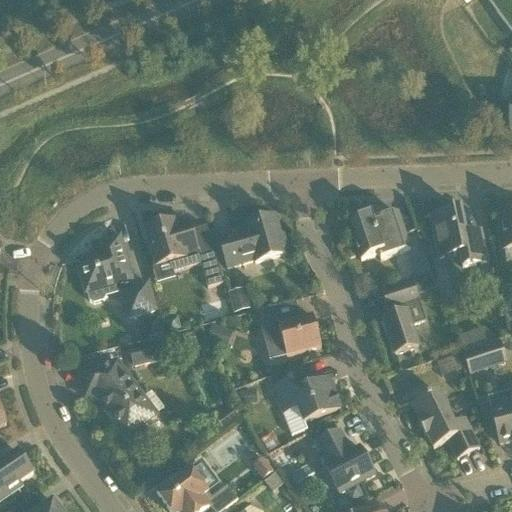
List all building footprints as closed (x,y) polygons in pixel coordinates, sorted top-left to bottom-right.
[(511,210),(498,212),(502,252),(505,251),(505,255),(511,254),(511,210)] [(465,235),(460,211),(430,217),(434,233),(436,246),(439,260),(460,256),(463,269),(487,264),(480,232),(465,235)] [(411,252),(398,214),(380,220),(381,223),(375,225),(372,217),(348,225),(361,262),(379,257),(381,262),(411,252)] [(281,237),(275,218),(244,227),(245,231),(218,239),(227,271),(254,263),(255,265),(289,255),(283,237),(281,237)] [(167,225),(145,231),(156,268),(171,264),(174,274),(201,266),(208,290),(223,285),(207,228),(192,232),(189,224),(168,230),(167,225)] [(434,233),(420,236),(422,245),(422,247),(423,249),(436,246),(434,233)] [(87,294),(90,303),(94,305),(103,302),(103,289),(119,285),(129,320),(156,312),(148,285),(132,290),(129,282),(133,281),(120,239),(92,247),(95,256),(76,261),(86,294),(87,294)] [(431,280),(413,286),(417,296),(434,291),(431,280)] [(383,321),(395,357),(418,350),(411,327),(425,322),(418,302),(419,301),(417,296),(413,286),(383,296),(388,311),(389,311),(391,318),(383,321)] [(227,294),(233,315),(250,310),(245,289),(227,294)] [(300,321),(295,303),(262,312),(257,313),(261,328),(265,327),(266,329),(261,330),(270,362),(286,358),(321,349),(313,318),(300,321)] [(159,318),(143,322),(148,339),(164,335),(159,318)] [(207,343),(219,347),(224,331),(212,327),(207,343)] [(155,341),(128,348),(133,370),(160,363),(155,341)] [(469,377),(507,365),(499,341),(487,345),(463,353),(461,354),(469,377)] [(156,416),(117,364),(79,373),(85,399),(95,397),(126,438),(156,416)] [(308,390),(303,377),(273,389),(283,416),(298,410),(304,426),(340,412),(329,382),(308,390)] [(511,390),(511,395),(511,405),(490,411),(500,445),(511,442),(511,390)] [(241,407),(250,406),(249,393),(239,394),(241,407)] [(454,426),(438,394),(412,407),(420,424),(419,425),(425,438),(427,437),(433,450),(448,443),(457,462),(479,451),(464,420),(454,426)] [(240,418),(232,407),(215,421),(224,432),(240,418)] [(349,455),(344,446),(346,445),(339,433),(316,445),(327,466),(325,467),(339,496),(375,477),(360,449),(349,455)] [(33,476),(17,453),(0,464),(0,504),(23,489),(20,485),(33,476)] [(273,472),(263,459),(252,467),(262,480),(273,472)] [(212,499),(190,470),(156,495),(169,511),(205,511),(210,508),(212,511),(224,511),(238,502),(227,488),(212,499)] [(285,489),(276,476),(263,485),(272,498),(285,489)] [(357,486),(345,492),(351,504),(363,498),(357,486)] [(59,511),(53,503),(41,511),(59,511)]
